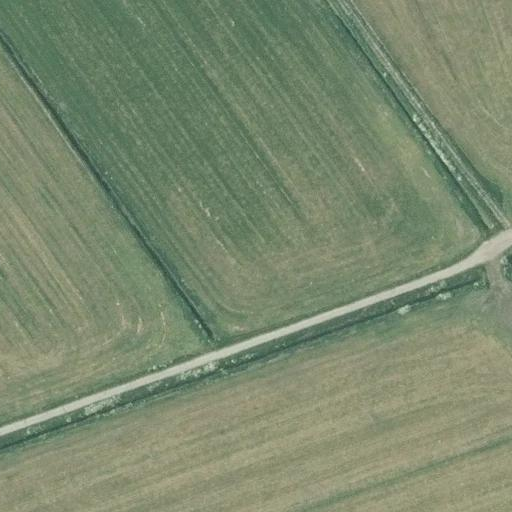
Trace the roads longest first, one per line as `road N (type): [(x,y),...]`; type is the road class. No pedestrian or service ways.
road 1 (track): [(511,246),(471,273),(0,436)]
road 2 (track): [(511,229),(340,0)]
